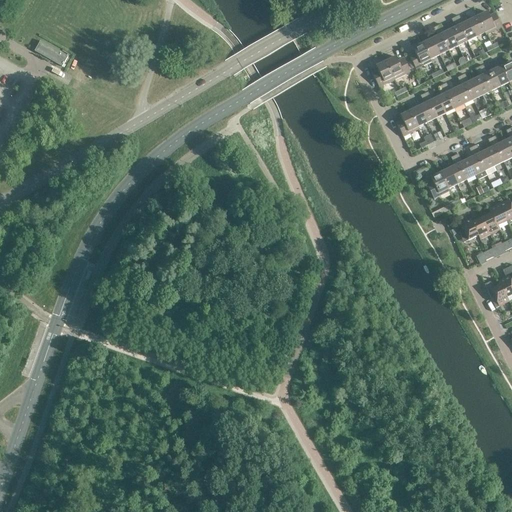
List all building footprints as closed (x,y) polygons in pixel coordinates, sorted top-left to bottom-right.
[(487,12),(477,17),(485,33),(486,35),(502,27),(495,13),(489,16),(487,12)] [(459,16),(455,18),(467,42),(476,38),(468,21),(463,24),(459,16)] [(485,33),(477,17),(468,21),(476,38),(485,33)] [(467,42),(455,18),(451,20),(455,28),(450,30),(458,47),(467,42)] [(440,25),(437,27),(448,51),(458,47),(450,30),(444,33),(440,25)] [(448,51),(437,27),(433,29),(437,37),(431,39),(439,56),(448,51)] [(439,56),(431,39),(422,44),(430,60),(431,60),(439,56)] [(40,41),(34,52),(52,62),(61,67),(67,57),(40,41)] [(430,60),(422,44),(413,48),(415,53),(409,56),(415,70),(432,62),(431,60),(430,60)] [(395,57),(385,62),(394,80),(410,72),(403,58),(397,61),(395,57)] [(394,80),(385,62),(376,67),(378,71),(372,74),(379,88),(394,80)] [(511,63),(511,62),(501,66),(509,83),(510,85),(511,83),(511,63)] [(487,74),(483,65),(479,67),(491,92),(500,87),(492,71),(487,74)] [(509,83),(501,66),(492,71),(500,87),(509,83)] [(491,92),(479,67),(475,69),(479,77),(474,80),(482,96),(491,92)] [(465,74),(461,76),(473,101),(482,96),(474,80),(469,82),(465,74)] [(473,101),(461,76),(457,78),(461,86),(455,89),(463,105),(473,101)] [(446,83),(442,85),(454,110),(463,105),(455,89),(450,92),(446,83)] [(454,110),(442,85),(438,87),(442,95),(437,98),(445,114),(454,110)] [(428,92),(424,94),(436,119),(445,114),(437,98),(432,101),(428,92)] [(506,92),(503,93),(509,105),(511,104),(506,92)] [(436,119),(424,94),(420,96),(424,104),(419,107),(427,123),(436,119)] [(427,123),(419,107),(410,111),(417,128),(418,127),(427,123)] [(417,128),(410,111),(400,116),(402,120),(396,123),(403,137),(419,129),(418,127),(417,128)] [(468,116),(463,119),(467,126),(472,123),(468,116)] [(440,131),(433,135),(436,141),(443,138),(440,131)] [(495,136),(491,138),(503,162),(511,157),(504,142),(499,144),(495,136)] [(503,162),(491,138),(487,140),(491,148),(486,151),(494,167),(503,162)] [(476,145),(473,147),(487,176),(496,171),(493,167),(494,167),(486,151),(480,153),(476,145)] [(487,176),(473,147),(469,149),(473,157),(467,160),(475,176),(478,180),(487,176)] [(458,154),(454,156),(466,180),(475,176),(467,160),(462,162),(458,154)] [(466,180),(454,156),(451,158),(454,166),(449,169),(457,185),(466,180)] [(457,185),(449,169),(440,173),(448,189),(457,185)] [(448,189),(440,173),(430,178),(432,182),(426,185),(433,199),(449,191),(448,189)] [(480,186),(475,188),(479,195),(483,193),(480,186)] [(511,206),(509,200),(499,205),(507,222),(509,225),(511,223),(511,206)] [(507,222),(499,205),(489,210),(491,214),(497,226),(498,226),(507,222)] [(491,214),(481,218),(490,235),(500,230),(498,226),(497,226),(491,214)] [(490,235),(481,218),(472,223),(471,223),(478,236),(480,240),(490,235)] [(460,224),(463,230),(458,232),(464,243),(478,236),(471,223),(472,223),(470,219),(460,224)] [(511,295),(511,276),(508,268),(502,271),(506,278),(498,281),(500,285),(507,298),(511,295)] [(490,282),(484,285),(496,308),(509,302),(507,298),(500,285),(493,289),(490,282)]
